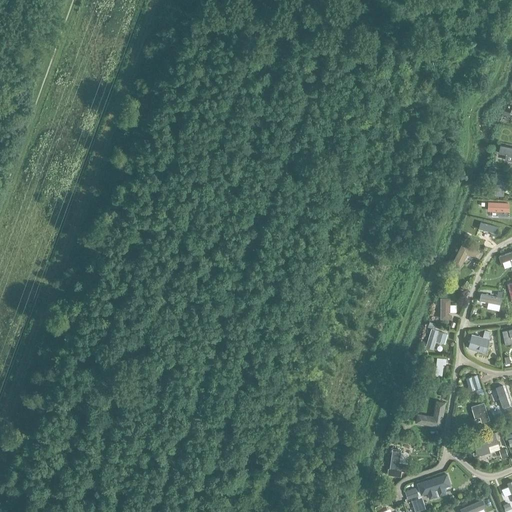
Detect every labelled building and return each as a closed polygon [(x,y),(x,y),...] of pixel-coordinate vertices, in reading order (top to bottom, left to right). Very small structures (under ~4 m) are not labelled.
[(116,119),(120,108),(107,104),(104,115),(116,119)] [(511,129),(505,126),(502,134),(511,138),(511,129)] [(511,147),(500,145),(499,153),(506,154),(511,155),(510,161),(511,161),(511,147)] [(489,178),(488,195),(496,195),(496,186),(508,188),(509,179),(489,178)] [(511,214),(493,209),(491,217),(511,222),(511,214)] [(463,243),(452,264),(460,267),(464,260),(467,253),(474,256),(478,258),(478,257),(481,252),(463,243)] [(511,249),(497,253),(499,260),(511,256),(511,249)] [(504,266),(511,263),(511,257),(502,261),(504,266)] [(468,280),(462,285),(466,289),(471,284),(468,280)] [(480,292),(478,302),(499,307),(501,298),(480,292)] [(454,304),(450,304),(450,297),(442,296),(441,316),(453,317),(454,304)] [(511,319),(511,310),(502,315),(506,323),(511,319)] [(427,344),(426,347),(433,349),(434,346),(435,341),(444,344),(445,341),(447,334),(438,331),(438,330),(431,328),(427,344)] [(511,328),(503,331),(506,344),(511,342),(510,336),(511,335),(511,328)] [(472,334),(468,347),(485,352),(488,338),(491,331),(484,330),(483,337),(482,337),(472,334)] [(444,375),(445,357),(435,357),(434,375),(444,375)] [(505,361),(495,361),(495,370),(505,370),(505,361)] [(471,377),(466,378),(470,391),(481,387),(477,375),(471,377)] [(493,390),(499,408),(506,405),(500,387),(493,390)] [(418,414),(416,422),(440,426),(445,403),(437,401),(434,417),(418,414)] [(484,403),(471,407),(475,419),(481,417),(483,422),(489,420),(484,403)] [(489,413),(497,411),(495,404),(488,406),(489,413)] [(401,425),(396,427),(399,435),(405,433),(401,425)] [(488,438),(474,442),(478,455),(489,452),(487,446),(497,443),(496,440),(494,434),(494,433),(487,435),(488,438)] [(387,473),(387,475),(400,477),(401,471),(407,471),(408,464),(406,463),(399,462),(400,452),(401,450),(393,449),(390,469),(388,468),(387,473)] [(424,481),(417,484),(421,495),(428,493),(430,498),(445,493),(443,487),(450,485),(447,474),(424,481)] [(416,488),(405,491),(407,499),(418,495),(416,488)] [(422,497),(411,501),(414,511),(416,511),(425,509),(422,497)] [(508,503),(503,505),(505,511),(511,508),(508,503)]
